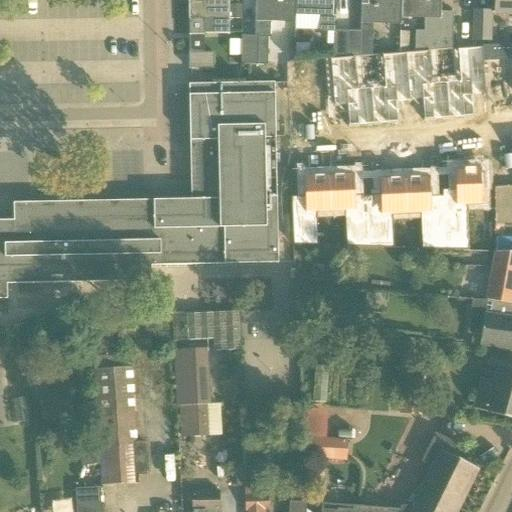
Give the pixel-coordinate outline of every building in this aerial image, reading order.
[(229,35),(229,0),(188,0),(189,34),(229,35)] [(296,23),(296,16),(296,0),(256,0),(255,37),(242,36),(241,65),(257,64),(258,38),(270,38),(270,22),(296,23)] [(296,0),(296,16),(321,16),(320,32),(334,33),(333,56),(348,57),(349,31),(334,31),(334,17),(336,17),(336,0),(296,0)] [(361,0),(361,24),(401,25),(402,18),(401,18),(401,0),(361,0)] [(401,0),(401,18),(402,18),(424,19),(424,32),(415,31),(415,53),(452,50),(453,13),(441,12),(440,0),(401,0)] [(511,0),(496,0),(496,13),(511,13),(511,0)] [(241,5),(229,5),(229,20),(241,20),(241,5)] [(490,42),(490,12),(475,11),(474,41),(490,42)] [(349,31),(348,57),(360,57),(371,56),(372,45),(360,44),(361,32),(349,31)] [(399,33),(399,54),(408,53),(408,33),(399,33)] [(460,82),(447,82),(447,120),(472,119),(471,94),(485,94),(482,51),(459,52),(460,82)] [(214,53),(189,53),(189,69),(214,69),(214,53)] [(385,87),(371,87),(373,124),(398,122),(397,101),(406,101),(405,56),(384,55),(385,87)] [(429,56),(405,56),(406,101),(422,101),(422,122),(447,120),(447,82),(430,82),(429,56)] [(354,58),(331,60),(333,106),(347,106),(348,125),(373,124),(371,87),(356,88),(354,58)] [(511,58),(484,60),(485,73),(487,75),(491,75),(492,93),(511,92),(511,58)] [(0,221),(0,299),(7,299),(7,284),(151,281),(151,266),(278,263),(274,83),(189,85),(191,200),(13,204),(13,221),(0,221)] [(456,189),(443,189),(445,248),(469,249),(467,209),(481,209),(478,168),(454,169),(456,189)] [(354,173),(329,174),(330,211),(345,211),(347,245),(370,246),(368,195),(355,195),(354,173)] [(305,196),(292,196),(294,245),(318,244),(317,211),(330,211),(329,174),(305,175),(305,196)] [(430,176),(405,177),(406,213),(421,212),(422,248),(445,248),(443,196),(430,196),(430,176)] [(380,195),(368,195),(370,246),(393,247),(392,213),(406,213),(405,177),(380,178),(380,195)] [(511,237),(497,237),(496,252),(511,252),(511,237)] [(511,253),(496,252),(495,252),(486,301),(495,302),(495,303),(511,306),(511,253)] [(310,280),(328,282),(329,267),(312,266),(310,280)] [(511,306),(495,303),(495,302),(486,301),(482,336),(472,335),(471,345),(500,349),(511,350),(511,306)] [(240,350),(238,312),(172,314),(173,341),(214,339),(214,351),(240,350)] [(114,349),(113,332),(96,333),(97,350),(105,350),(106,356),(94,357),(95,370),(93,370),(101,487),(139,484),(138,475),(147,475),(145,442),(137,443),(133,367),(116,368),(116,356),(117,356),(116,349),(114,349)] [(209,436),(207,405),(211,404),(207,348),(173,350),(177,406),(180,406),(182,438),(209,436)] [(511,369),(497,366),(493,382),(481,379),(474,410),(486,413),(511,419),(511,369)] [(422,401),(423,378),(402,377),(400,400),(422,401)] [(322,511),(457,511),(458,511),(459,510),(458,510),(464,498),(465,498),(466,497),(465,496),(471,484),(472,485),(472,483),(472,482),(478,470),(478,471),(479,469),(451,455),(456,444),(436,434),(423,462),(433,467),(411,511),(400,511),(354,507),(353,511),(338,510),(338,511),(322,511)] [(348,440),(346,440),(311,438),(309,458),(309,459),(347,461),(348,440)] [(306,487),(319,488),(322,465),(308,463),(306,487)] [(243,468),(235,469),(236,487),(244,486),(243,468)] [(305,511),(305,502),(290,502),(289,511),(268,511),(268,482),(245,482),(245,511),(305,511)] [(77,511),(101,511),(100,488),(76,490),(77,511)] [(216,511),(220,511),(220,492),(192,492),(192,511),(216,511)]
